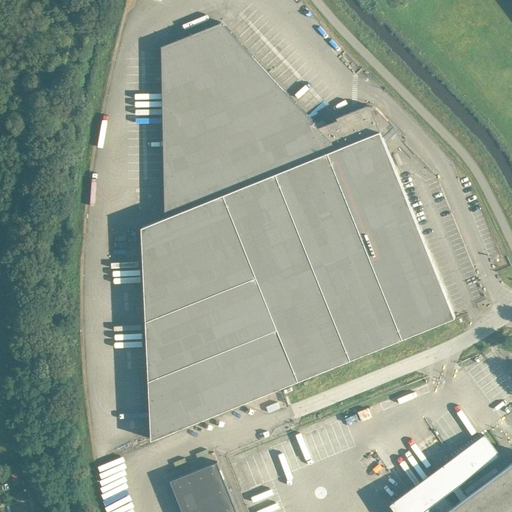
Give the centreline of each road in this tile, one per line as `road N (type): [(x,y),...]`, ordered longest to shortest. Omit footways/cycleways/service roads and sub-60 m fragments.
road 1 (unknown): [(310,37),(431,157),(511,322)]
road 2 (unclassified): [(511,242),(462,152),(316,0)]
road 3 (unclassified): [(294,411),(452,346),(511,309)]
road 4 (unknown): [(452,346),(425,404),(355,453),(300,511)]
road 5 (unknown): [(294,411),(151,470),(143,490),(149,511)]
road 6 (unknown): [(477,333),(419,181)]
